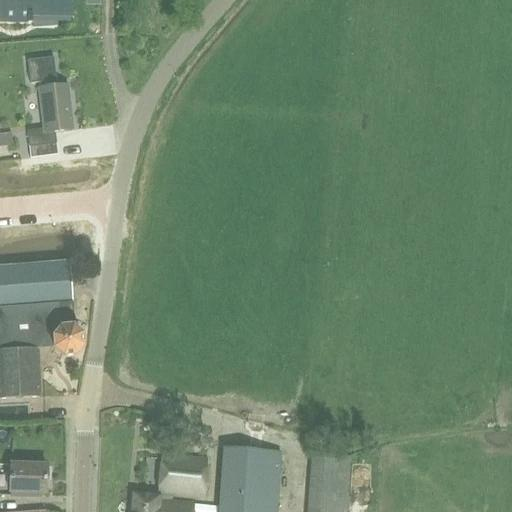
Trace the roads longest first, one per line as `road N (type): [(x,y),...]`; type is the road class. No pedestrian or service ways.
road 1 (unclassified): [(78,511),(81,432),(119,198)]
road 2 (unclassified): [(119,198),(141,109),(222,0)]
road 3 (unknown): [(195,511),(205,434),(198,420),(88,387)]
